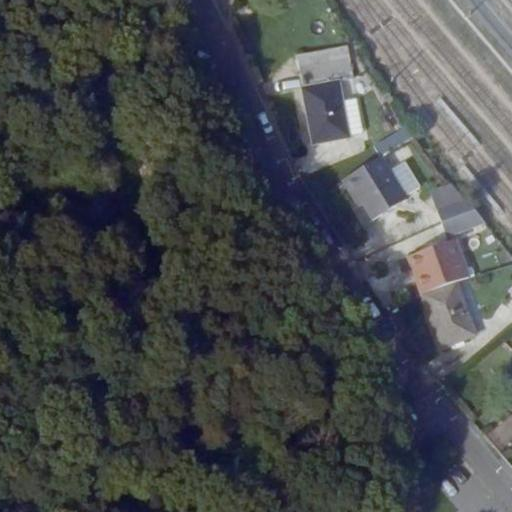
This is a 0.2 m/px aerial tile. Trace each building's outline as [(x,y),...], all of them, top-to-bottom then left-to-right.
[(285,56),(306,149),(341,139),(333,107),(328,86),(343,83),(334,48),(285,56)] [(347,103),(333,107),(341,139),(355,136),(347,103)] [(368,158),(360,144),(321,166),(330,183),(335,180),(350,207),(385,187),(383,184),(368,158)] [(383,149),(368,158),(383,184),(398,175),(383,149)] [(421,202),(450,194),(439,180),(417,186),(421,202)] [(470,219),(450,194),(421,202),(429,231),(470,219)] [(425,356),(463,343),(455,324),(445,290),(455,287),(435,236),(389,253),(425,356)] [(511,289),(502,298),(511,310),(511,289)]
